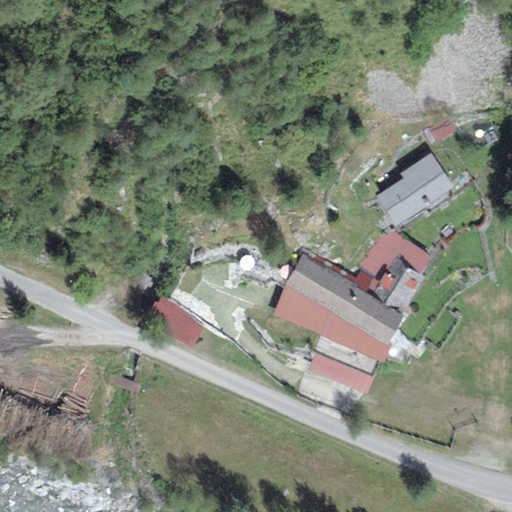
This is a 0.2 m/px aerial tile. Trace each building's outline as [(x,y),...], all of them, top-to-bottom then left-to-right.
[(429,146),(457,130),(449,116),(421,132),(429,146)] [(403,179),(376,197),(395,226),(453,188),(430,154),(400,173),(403,179)] [(430,255),(390,229),(385,237),(380,233),(358,267),(360,269),(351,283),(400,316),(425,277),(418,273),(430,255)] [(351,283),(302,255),(272,316),(383,363),(390,349),(385,345),(402,318),(351,283)] [(203,327),(161,298),(158,303),(155,301),(145,325),(192,348),(203,327)] [(374,379),(314,354),(307,370),(367,395),(374,379)]
